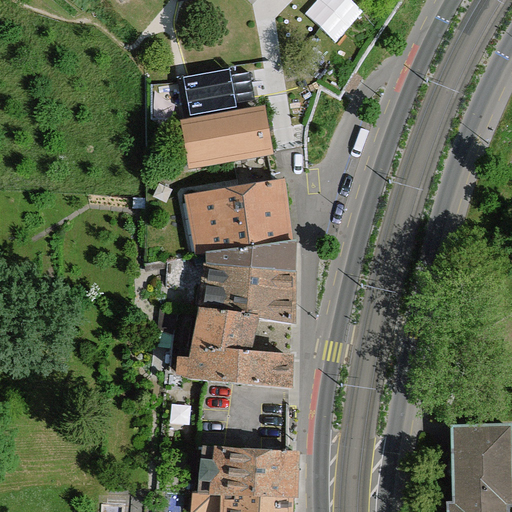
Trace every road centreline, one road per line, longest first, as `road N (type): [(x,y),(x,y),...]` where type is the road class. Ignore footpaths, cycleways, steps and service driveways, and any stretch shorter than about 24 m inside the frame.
road 1 (secondary): [(452,0),(394,126),(355,253),(324,399),(320,511)]
road 2 (secondary): [(386,511),(435,247),(468,142),(511,42)]
